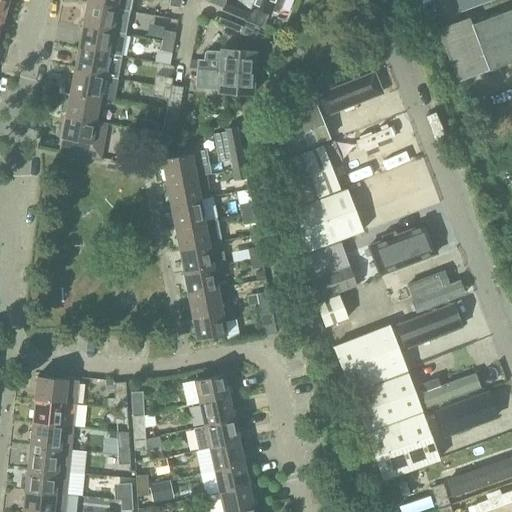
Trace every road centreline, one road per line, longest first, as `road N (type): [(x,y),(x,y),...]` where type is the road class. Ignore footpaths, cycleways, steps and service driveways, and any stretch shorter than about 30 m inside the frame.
road 1 (residential): [(303,511),(261,358),(234,353),(126,370),(8,357)]
road 2 (residential): [(511,370),(374,0)]
road 3 (residential): [(8,357),(15,124),(41,0)]
